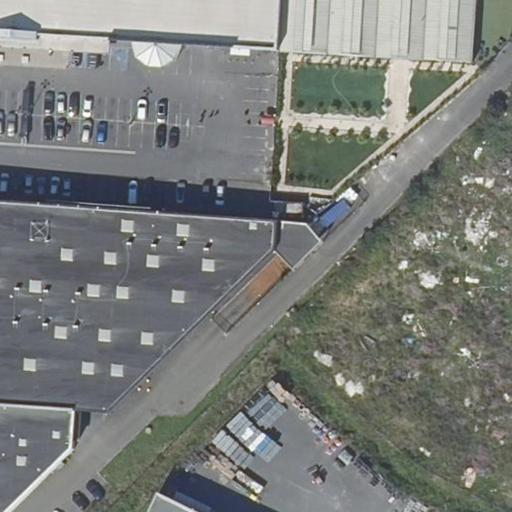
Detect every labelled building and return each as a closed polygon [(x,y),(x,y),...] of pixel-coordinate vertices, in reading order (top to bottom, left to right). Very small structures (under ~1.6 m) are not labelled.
[(0,0),(0,37),(41,40),(41,35),(281,50),(283,0),(0,0)] [(477,0),(283,0),(281,50),(474,62),(477,0)] [(0,406),(75,413),(109,416),(277,252),(279,223),(279,222),(0,202),(0,406)] [(308,226),(279,223),(277,252),(294,273),(323,244),(308,226)] [(0,511),(10,511),(72,451),(75,413),(0,406),(0,511)] [(201,511),(158,491),(148,511),(201,511)]
